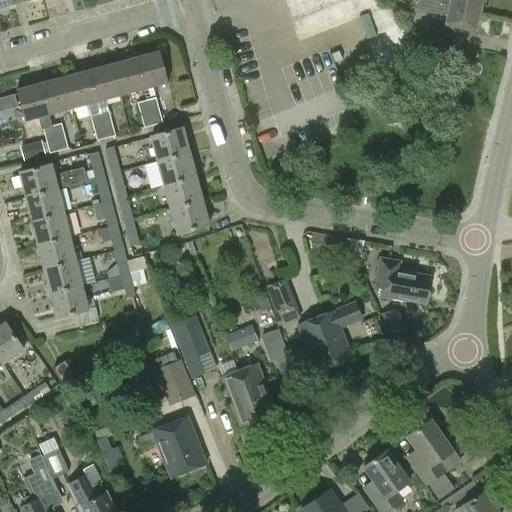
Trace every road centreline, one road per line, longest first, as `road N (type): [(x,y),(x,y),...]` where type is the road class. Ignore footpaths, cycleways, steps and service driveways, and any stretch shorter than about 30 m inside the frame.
road 1 (residential): [(482,239),(329,221),(254,202),(185,13)]
road 2 (residential): [(222,511),(425,371),(470,353)]
road 3 (residential): [(185,13),(0,64)]
road 4 (residential): [(482,239),(511,112)]
